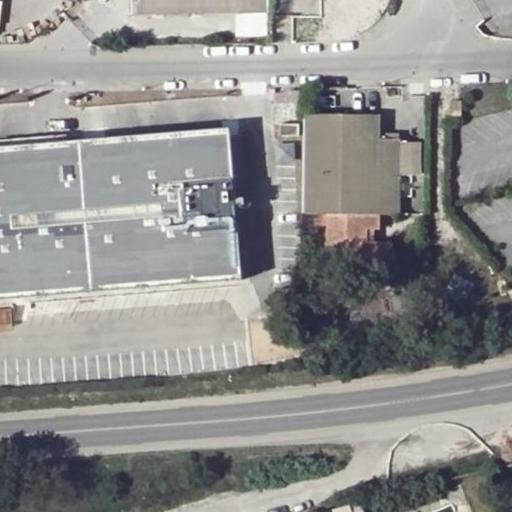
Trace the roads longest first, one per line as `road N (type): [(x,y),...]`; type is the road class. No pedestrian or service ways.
road 1 (secondary): [(0,435),(249,419),(511,384)]
road 2 (unclassified): [(0,63),(511,54)]
road 3 (unknown): [(280,60),(277,303)]
